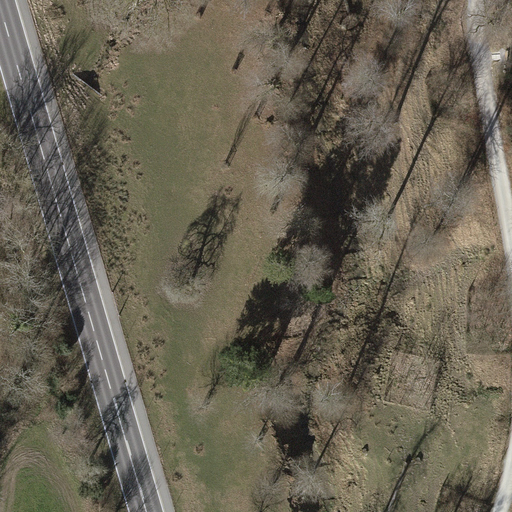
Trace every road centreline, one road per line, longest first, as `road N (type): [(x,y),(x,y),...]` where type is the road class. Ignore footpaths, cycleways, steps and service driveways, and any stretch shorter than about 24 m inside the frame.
road 1 (secondary): [(146,511),(0,3)]
road 2 (track): [(478,0),(475,33),(511,240)]
